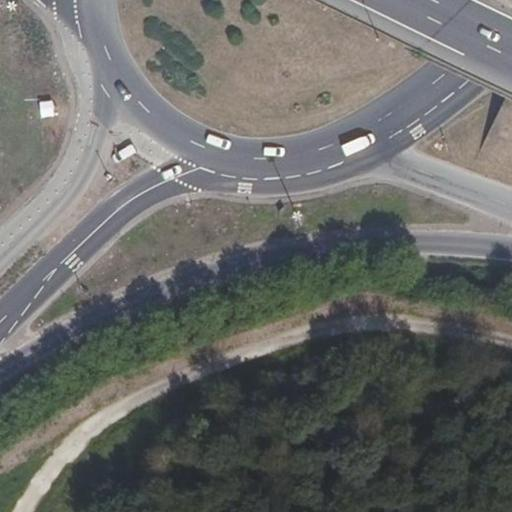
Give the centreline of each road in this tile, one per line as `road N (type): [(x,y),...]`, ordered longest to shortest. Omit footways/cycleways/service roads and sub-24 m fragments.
road 1 (motorway): [(0,375),(82,325),(176,285),(271,259),(345,247),(511,250)]
road 2 (secondary): [(0,331),(115,215),(222,159)]
road 3 (secondary): [(112,69),(72,184),(0,258)]
road 4 (secondary): [(333,151),(391,124),(511,20)]
road 5 (motorway): [(333,151),(511,206)]
road 6 (secondary): [(112,69),(161,129),(222,159)]
